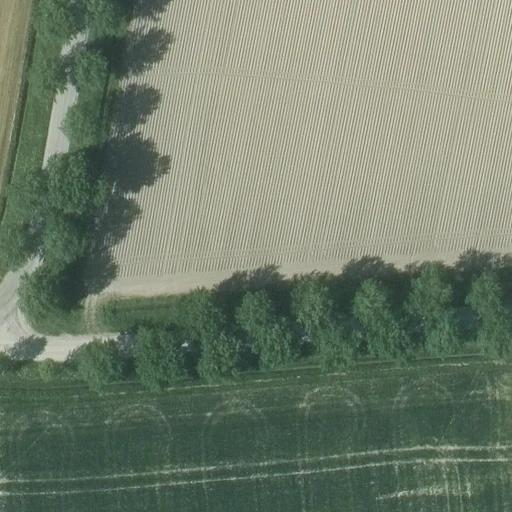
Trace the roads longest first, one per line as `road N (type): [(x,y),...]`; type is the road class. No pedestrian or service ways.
road 1 (tertiary): [(0,347),(192,345),(511,321)]
road 2 (tertiary): [(0,307),(32,251),(86,0)]
